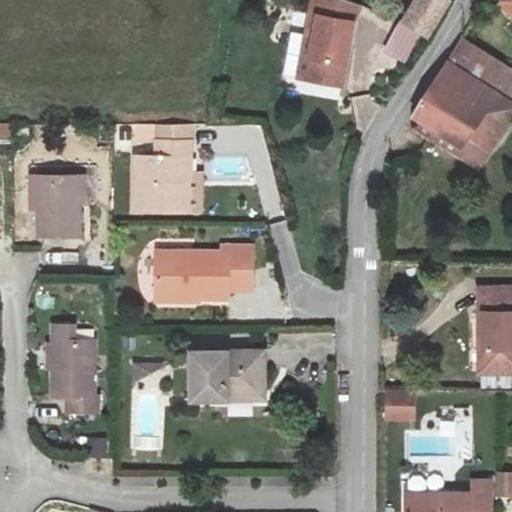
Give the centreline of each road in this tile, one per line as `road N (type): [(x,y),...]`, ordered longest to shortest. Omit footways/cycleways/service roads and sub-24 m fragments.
road 1 (unclassified): [(467,0),(372,157),(362,495)]
road 2 (residential): [(9,470),(120,501),(362,495)]
road 3 (residential): [(11,291),(9,470)]
